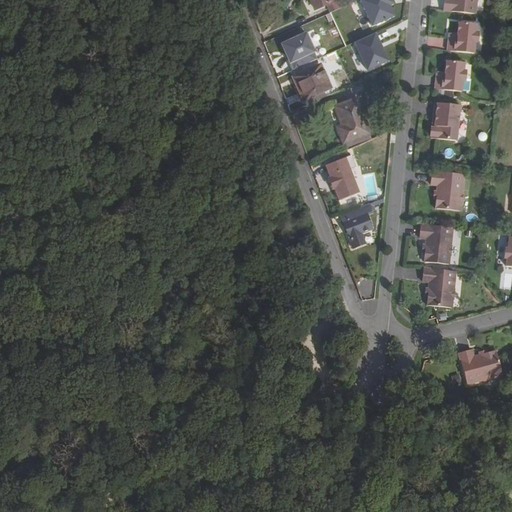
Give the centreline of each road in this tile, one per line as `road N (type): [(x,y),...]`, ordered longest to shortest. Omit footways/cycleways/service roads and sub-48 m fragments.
road 1 (residential): [(242,0),(385,345)]
road 2 (residential): [(385,345),(422,0)]
road 3 (track): [(103,511),(380,379)]
road 4 (track): [(361,511),(385,345)]
road 5 (residential): [(511,312),(385,345)]
